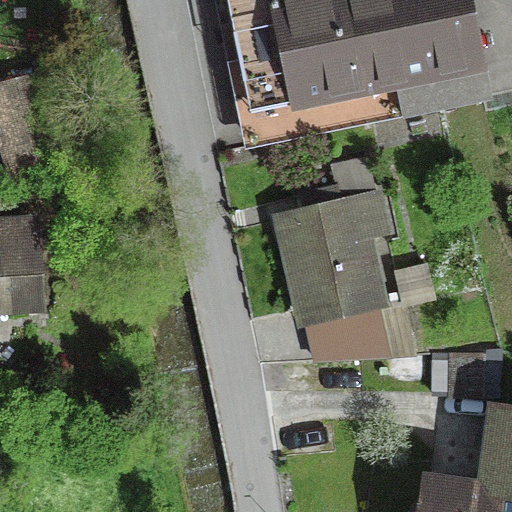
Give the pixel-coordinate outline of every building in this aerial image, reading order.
[(222,0),(252,148),(422,112),(415,78),(473,66),(459,0),(222,0)] [(41,73),(0,84),(0,153),(8,183),(66,167),(41,73)] [(276,221),(299,322),(376,304),(361,238),(383,233),(375,201),(354,206),(353,204),(336,208),(332,192),(306,198),(309,214),(276,221)] [(0,306),(33,305),(29,227),(0,229),(0,306)] [(406,308),(307,331),(312,362),(418,356),(406,308)] [(429,349),(429,393),(450,393),(450,400),(486,399),(486,383),(503,383),(502,348),(429,349)] [(511,408),(488,405),(476,485),(511,489),(511,408)] [(511,511),(511,489),(476,485),(423,477),(417,511),(511,511)]
